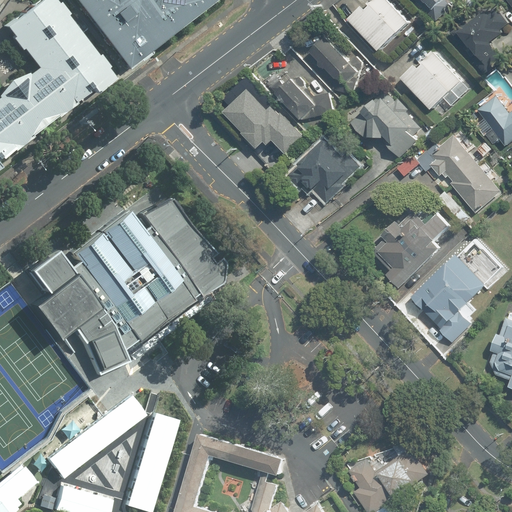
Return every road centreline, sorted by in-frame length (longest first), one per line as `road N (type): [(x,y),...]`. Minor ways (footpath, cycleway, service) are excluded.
road 1 (tertiary): [(158,104),(476,450),(511,469)]
road 2 (secondary): [(0,225),(158,104)]
road 3 (secondary): [(158,104),(282,10)]
